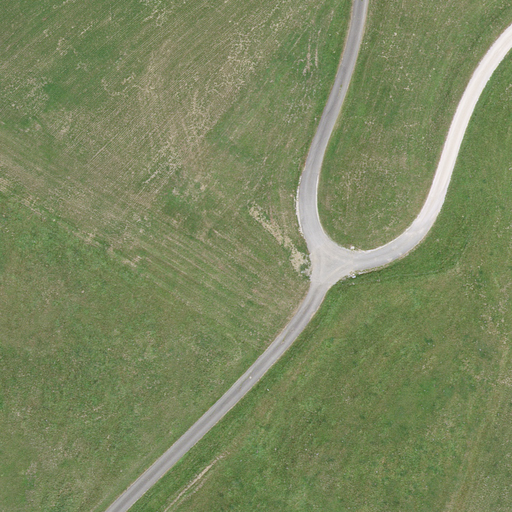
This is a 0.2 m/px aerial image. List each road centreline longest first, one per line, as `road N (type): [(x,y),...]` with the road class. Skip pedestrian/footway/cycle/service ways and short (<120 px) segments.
road 1 (track): [(112,511),(304,326),(333,260),(310,242),(306,172),(359,0)]
road 2 (track): [(511,32),(480,70),(426,194),(398,232),(333,260)]
